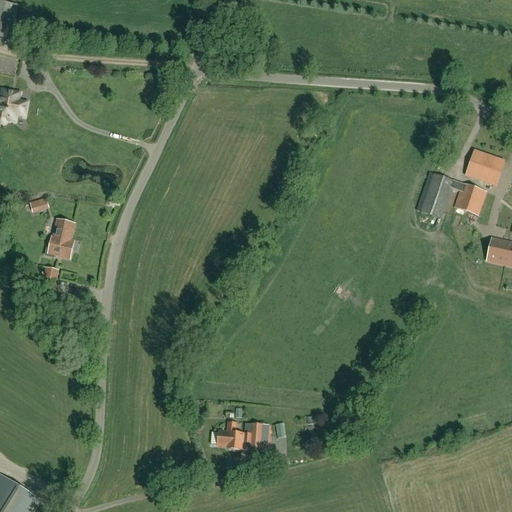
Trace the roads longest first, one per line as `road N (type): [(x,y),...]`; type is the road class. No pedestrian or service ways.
road 1 (unclassified): [(67,511),(95,464),(107,293),(123,227),(196,70)]
road 2 (unclassified): [(511,131),(472,103),(435,91),(196,70)]
road 3 (track): [(196,70),(0,50)]
